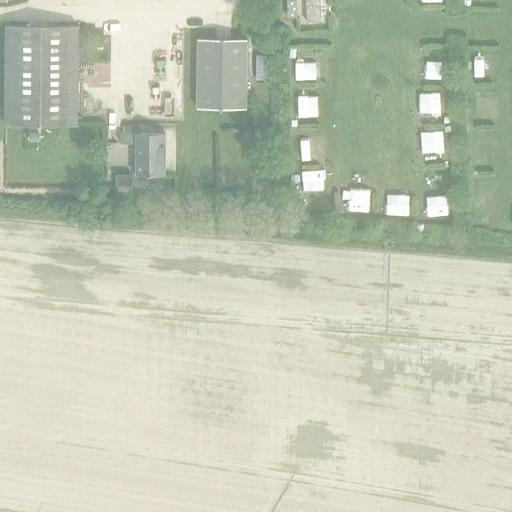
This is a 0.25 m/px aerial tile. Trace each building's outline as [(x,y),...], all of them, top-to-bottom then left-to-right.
[(297,0),(287,0),(287,18),(298,17),(297,0)] [(319,0),(305,0),(307,22),(321,21),(319,0)] [(78,26),(8,25),(7,125),(77,126),(78,26)] [(247,39),(198,39),(197,108),(246,109),(247,39)] [(301,44),(300,67),(323,68),(324,45),(301,44)] [(478,48),(478,66),(501,65),(500,47),(478,48)] [(439,96),(450,96),(450,78),(439,78),(439,96)] [(302,84),(302,101),(323,102),(324,85),(302,84)] [(479,85),(479,104),(489,104),(490,85),(479,85)] [(305,153),(328,150),(325,126),(302,129),(305,153)] [(482,147),(493,147),(493,126),(482,126),(482,147)] [(164,174),(164,132),(122,132),(122,141),(137,141),(136,173),(164,174)] [(453,156),(426,156),(426,183),(453,183),(453,156)] [(304,165),(304,182),(315,182),(315,165),(304,165)] [(116,174),(115,191),(132,191),(132,174),(116,174)]
